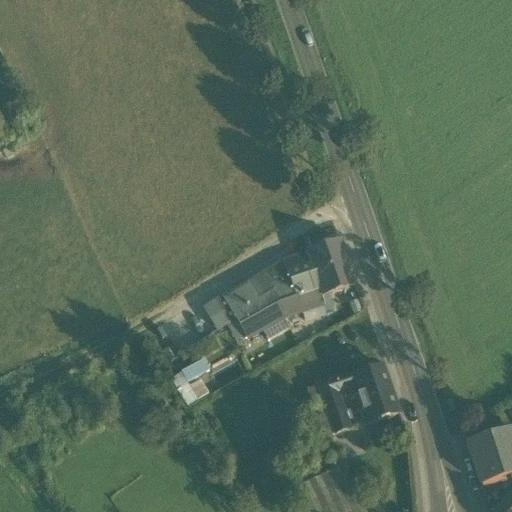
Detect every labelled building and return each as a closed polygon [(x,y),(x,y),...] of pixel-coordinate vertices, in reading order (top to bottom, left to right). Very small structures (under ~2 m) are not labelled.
[(306,258),(321,301),(354,290),(339,246),(306,258)] [(323,308),(321,301),(306,258),(282,267),(288,287),(273,293),(283,322),(285,321),(300,316),(322,309),(323,308)] [(261,334),(283,322),(273,293),(288,287),(282,267),(223,303),(235,323),(245,342),(246,343),(261,334)] [(225,329),(235,323),(223,303),(205,313),(215,330),(216,330),(218,333),(225,329)] [(326,320),(322,309),(300,316),(304,328),(326,320)] [(305,329),(304,328),(300,316),(285,321),(290,334),(305,329)] [(283,322),(261,334),(269,347),(290,335),(283,322)] [(235,323),(225,329),(234,345),(245,342),(235,323)] [(216,387),(240,376),(234,363),(210,375),(216,387)] [(203,364),(180,376),(186,388),(209,375),(203,364)] [(352,391),(354,396),(356,403),(365,429),(399,417),(383,372),(352,383),(350,384),(352,391)] [(186,388),(180,376),(169,383),(187,411),(197,405),(186,388)] [(317,389),(335,439),(349,434),(336,397),(352,391),(350,384),(352,383),(351,378),(317,389)] [(350,405),(356,403),(354,396),(348,398),(350,405)] [(309,427),(316,441),(326,436),(319,422),(309,427)] [(273,444),(280,458),(316,441),(309,427),(273,444)] [(511,435),(499,440),(507,464),(511,461),(511,435)] [(326,436),(316,441),(327,464),(337,459),(326,436)] [(484,492),(511,482),(511,481),(507,464),(499,440),(470,449),(484,492)] [(291,481),(327,464),(316,441),(280,458),(291,481)] [(295,492),(305,511),(363,511),(342,469),(295,492)] [(511,511),(511,500),(498,511),(511,511)]
